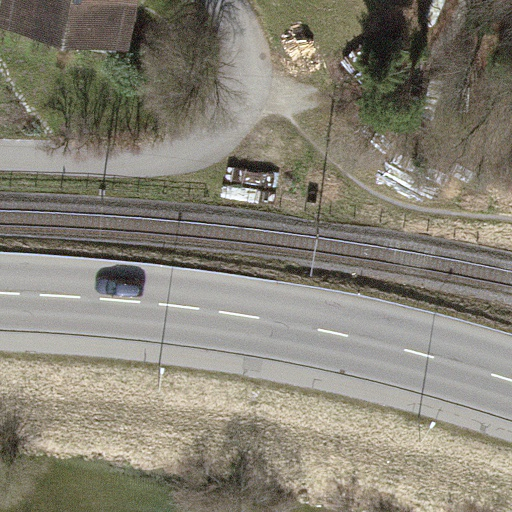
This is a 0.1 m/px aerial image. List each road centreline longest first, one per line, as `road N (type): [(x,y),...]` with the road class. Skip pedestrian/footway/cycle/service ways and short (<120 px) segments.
road 1 (primary): [(511,380),(250,316),(0,293)]
road 2 (residential): [(0,158),(168,162),(238,133),(255,88),(250,31),(232,0)]
road 3 (track): [(467,0),(401,87),(255,88)]
